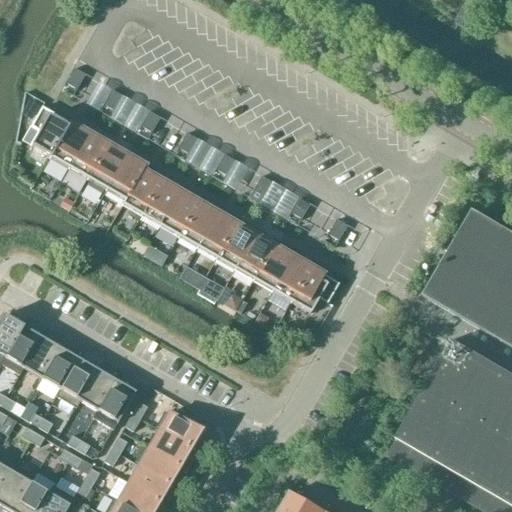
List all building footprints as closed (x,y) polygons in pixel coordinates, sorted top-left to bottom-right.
[(158,37),(145,63),(203,92),(210,79),(205,77),(211,64),(158,37)] [(74,71),(65,86),(75,92),(84,77),(74,71)] [(117,106),(121,98),(111,92),(107,100),(117,106)] [(112,114),(117,106),(107,100),(102,108),(112,114)] [(27,104),(20,117),(31,122),(37,109),(27,104)] [(49,161),(69,126),(41,110),(30,129),(38,134),(30,149),(49,160),(48,161),(49,161)] [(154,128),(158,120),(148,114),(144,122),(154,128)] [(149,135),(154,128),(144,122),(139,130),(149,135)] [(67,172),(88,137),(69,126),(49,161),(49,162),(50,161),(67,171),(67,172)] [(191,149),(196,141),(186,136),(181,144),(191,149)] [(86,183),(107,147),(88,137),(67,172),(68,172),(86,182),(86,183)] [(187,157),(191,149),(181,144),(177,151),(187,157)] [(87,183),(85,187),(102,197),(104,193),(105,194),(125,158),(107,147),(86,183),(87,183)] [(229,171),(233,163),(223,157),(219,165),(229,171)] [(122,209),(142,174),(145,169),(125,158),(105,194),(106,193),(123,204),(120,209),(122,209)] [(224,179),(229,171),(219,165),(214,173),(224,179)] [(140,220),(160,184),(142,174),(122,209),(140,219),(139,219),(140,220)] [(266,192),(271,185),(261,179),(256,187),(266,192)] [(157,230),(178,194),(160,184),(140,220),(141,219),(157,229),(157,230)] [(252,194),(248,201),(258,206),(262,200),(266,192),(256,187),(252,194)] [(177,241),(198,206),(178,194),(157,230),(158,230),(158,229),(177,240),(177,241)] [(72,206),(63,201),(59,209),(67,214),(72,206)] [(304,214),(308,206),(298,201),(294,208),(304,214)] [(198,206),(177,241),(178,242),(178,241),(196,251),(195,252),(196,252),(216,217),(219,213),(210,207),(208,211),(198,206)] [(299,222),(304,214),(294,208),(289,216),(299,222)] [(215,263),(235,227),(216,217),(196,252),(197,252),(214,262),(214,263),(215,263)] [(511,511),(511,239),(474,217),(425,300),(431,303),(415,329),(434,340),(413,375),(430,385),(396,444),(388,458),(481,511),(511,511)] [(341,236),(345,228),(335,222),(331,230),(341,236)] [(233,274),(254,238),(235,227),(215,263),(216,262),(233,273),(233,274)] [(336,244),(341,236),(331,230),(326,238),(336,244)] [(252,284),(272,249),(254,238),(233,274),(234,274),(234,273),(252,283),(251,284),(252,284)] [(142,259),(149,263),(154,253),(147,249),(142,259)] [(271,295),(291,260),(272,249),(252,284),(253,285),(253,284),(271,294),(270,295),(271,295)] [(289,306),(310,270),(291,260),(271,295),(271,296),(272,295),(289,305),(289,306)] [(290,306),(309,317),(318,301),(327,306),(338,287),(310,270),(289,306),(290,306)] [(260,314),(255,323),(262,327),(267,318),(260,314)] [(4,360),(21,329),(2,318),(0,320),(0,357),(3,360),(4,360)] [(22,371),(40,340),(21,329),(4,360),(3,360),(0,364),(0,367),(19,378),(23,371),(22,371)] [(41,382),(59,351),(40,340),(22,371),(23,371),(41,382)] [(60,393),(78,362),(59,351),(41,382),(59,392),(60,393)] [(78,403),(96,373),(78,362),(60,393),(59,392),(54,399),(75,411),(79,404),(78,403)] [(97,414),(115,384),(96,373),(78,403),(79,404),(96,414),(97,414)] [(92,421),(93,422),(112,433),(135,395),(115,384),(97,414),(96,414),(92,421)] [(5,400),(0,408),(0,409),(9,414),(14,406),(5,400)] [(28,405),(24,411),(19,420),(28,426),(33,417),(37,410),(28,405)] [(139,422),(146,410),(138,405),(131,417),(139,422)] [(158,433),(192,453),(192,452),(191,452),(202,434),(169,415),(168,417),(164,415),(155,429),(159,432),(158,433)] [(37,431),(42,422),(33,417),(28,426),(37,431)] [(132,434),(139,422),(131,417),(123,429),(132,434)] [(42,422),(37,431),(46,437),(52,428),(42,422)] [(29,445),(34,436),(25,431),(20,440),(29,445)] [(191,453),(192,453),(158,433),(148,451),(181,470),(182,470),(181,469),(191,453)] [(34,436),(29,445),(38,450),(43,442),(34,436)] [(74,453),(80,444),(70,439),(65,448),(74,453)] [(119,458),(126,445),(117,440),(110,452),(119,458)] [(80,444),(74,453),(84,458),(89,450),(80,444)] [(181,470),(148,451),(147,452),(143,450),(135,465),(139,467),(138,469),(171,488),(171,487),(180,470),(181,471),(181,470)] [(112,470),(119,458),(110,452),(103,465),(112,470)] [(66,467),(72,458),(62,453),(57,462),(66,467)] [(72,458),(66,467),(75,472),(81,463),(72,458)] [(0,494),(12,475),(0,468),(0,494)] [(171,488),(138,469),(128,486),(161,505),(160,505),(170,488),(171,488)] [(83,484),(92,489),(99,476),(90,471),(83,484)] [(0,509),(4,511),(15,511),(30,486),(12,475),(0,494),(0,509)] [(85,501),(92,489),(83,484),(76,496),(85,501)] [(40,511),(49,497),(48,496),(30,486),(15,511),(40,511)] [(160,506),(161,505),(128,486),(117,504),(131,511),(156,511),(160,506)] [(66,511),(73,501),(53,489),(52,489),(48,496),(49,497),(40,511),(66,511)] [(304,511),(308,506),(289,494),(278,511),(304,511)] [(131,511),(117,504),(116,505),(112,503),(106,511),(131,511)]
